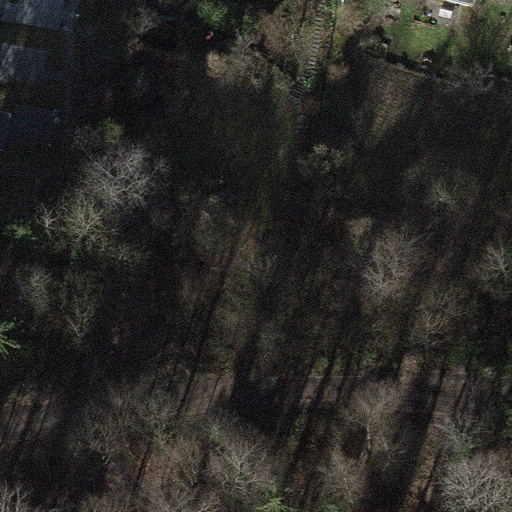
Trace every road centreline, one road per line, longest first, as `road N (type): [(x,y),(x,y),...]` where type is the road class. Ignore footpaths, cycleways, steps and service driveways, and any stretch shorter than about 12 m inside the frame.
road 1 (track): [(0,420),(286,387),(511,403)]
road 2 (track): [(48,413),(168,511)]
